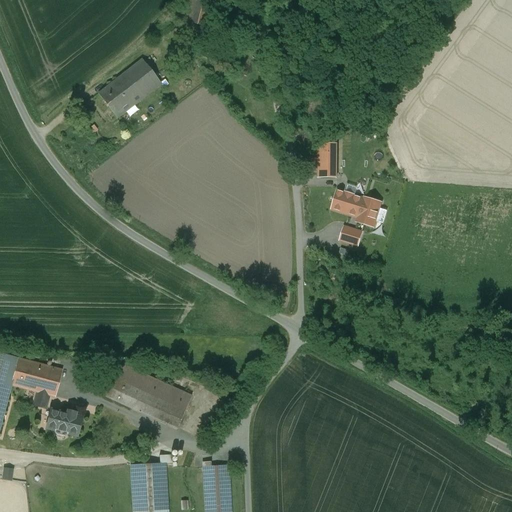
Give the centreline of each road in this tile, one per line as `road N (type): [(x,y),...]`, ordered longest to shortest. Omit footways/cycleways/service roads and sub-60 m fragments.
road 1 (unclassified): [(304,335),(98,210),(54,164),(0,59)]
road 2 (track): [(296,329),(296,190),(257,0)]
road 3 (unclassified): [(511,454),(304,335)]
road 4 (unclassified): [(304,335),(246,415),(246,511)]
